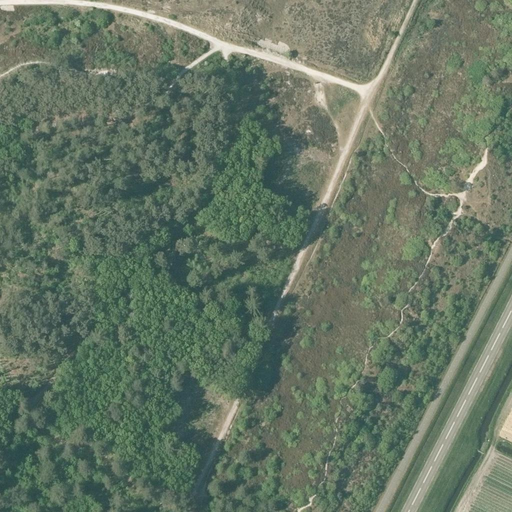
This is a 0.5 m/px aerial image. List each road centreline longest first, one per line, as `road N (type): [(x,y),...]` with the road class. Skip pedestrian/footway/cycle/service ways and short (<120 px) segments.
road 1 (secondary): [(408,511),(511,310)]
road 2 (track): [(458,511),(511,394)]
